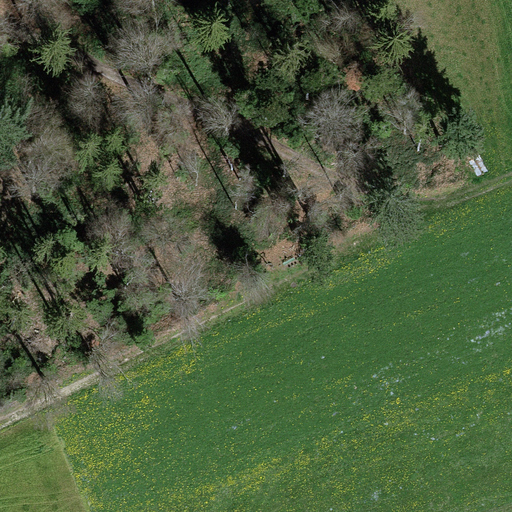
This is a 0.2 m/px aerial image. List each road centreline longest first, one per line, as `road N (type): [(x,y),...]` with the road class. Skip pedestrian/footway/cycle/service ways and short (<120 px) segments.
road 1 (track): [(0,429),(158,368),(433,209),(511,173)]
road 2 (track): [(0,25),(433,209)]
